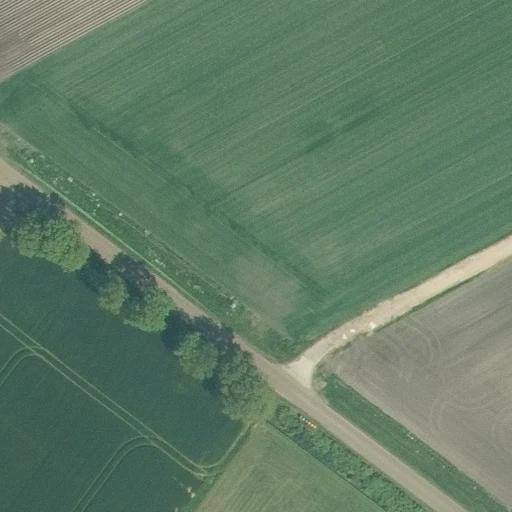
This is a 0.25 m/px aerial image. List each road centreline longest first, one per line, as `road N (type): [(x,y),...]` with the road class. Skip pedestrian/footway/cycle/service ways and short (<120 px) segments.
road 1 (unclassified): [(449,511),(0,170)]
road 2 (track): [(287,388),(324,344),(511,242)]
